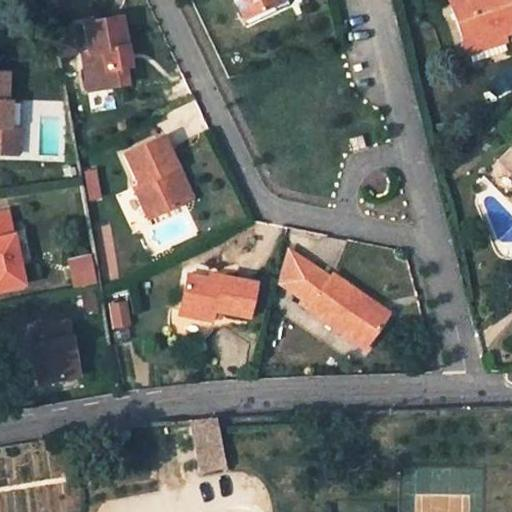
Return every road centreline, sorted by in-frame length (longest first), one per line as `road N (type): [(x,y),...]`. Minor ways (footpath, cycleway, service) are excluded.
road 1 (unclassified): [(465,392),(148,406),(0,436)]
road 2 (residential): [(159,0),(253,205),(427,235)]
road 3 (residential): [(363,0),(427,235)]
road 4 (residential): [(427,235),(465,392)]
